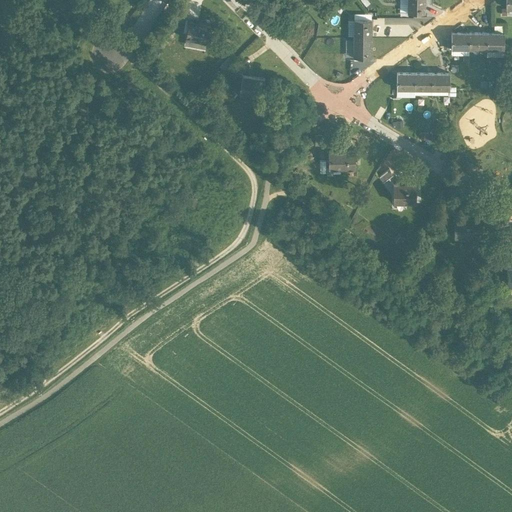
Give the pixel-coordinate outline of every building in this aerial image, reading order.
[(424,0),(407,0),(407,12),(425,12),(424,0)] [(182,9),(171,15),(174,21),(185,15),(182,9)] [(371,19),(354,19),(354,38),(371,38),(371,19)] [(210,25),(188,21),(187,30),(186,29),(185,34),(186,34),(185,38),(207,42),(210,25)] [(469,33),(451,32),(451,48),(469,48),(469,33)] [(486,33),(469,33),(469,48),(486,49),(486,33)] [(504,33),(486,33),(486,49),(504,49),(504,33)] [(371,38),(354,38),(354,57),(371,57),(371,38)] [(235,63),(224,70),(228,76),(239,69),(235,63)] [(414,73),(397,73),(397,89),(414,89),(414,73)] [(431,73),(414,73),(414,89),(431,89),(431,73)] [(449,73),(431,73),(431,89),(449,89),(449,73)] [(264,79),(242,75),(240,84),(239,84),(239,88),(240,88),(239,92),(262,96),(264,79)] [(329,135),(315,135),(315,144),(329,144),(329,135)] [(355,167),(355,150),(328,150),(329,168),(340,167),(342,169),(347,169),(348,167),(355,167)] [(393,174),(389,169),(379,177),(383,182),(393,174)] [(415,184),(393,184),(393,202),(416,201),(415,184)] [(452,202),(442,210),(446,216),(456,208),(452,202)] [(477,236),(476,219),(454,219),(454,236),(477,236)]
